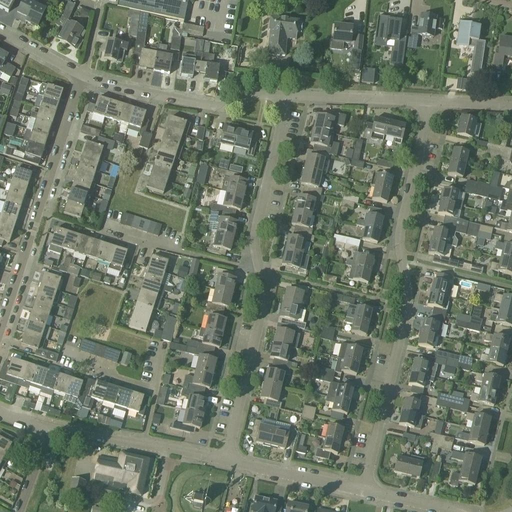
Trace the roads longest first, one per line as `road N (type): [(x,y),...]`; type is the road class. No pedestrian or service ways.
road 1 (residential): [(364,490),(407,306),(399,232),(430,102)]
road 2 (residential): [(0,322),(82,76)]
road 3 (residential): [(287,95),(216,106),(82,76)]
road 4 (residential): [(227,459),(263,305),(258,271)]
road 5 (residential): [(258,271),(253,235),(287,95)]
road 6 (residential): [(258,271),(106,228)]
road 7 (residential): [(430,102),(287,95)]
road 8 (residential): [(364,490),(227,459)]
